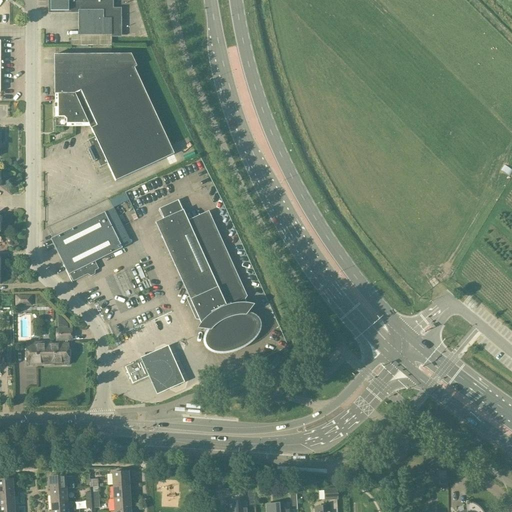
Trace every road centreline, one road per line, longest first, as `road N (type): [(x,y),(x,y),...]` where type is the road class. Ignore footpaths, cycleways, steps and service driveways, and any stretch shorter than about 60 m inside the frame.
road 1 (unclassified): [(102,425),(100,335),(44,276),(34,253),(31,0)]
road 2 (secondary): [(210,0),(240,122),(278,208),(387,350)]
road 3 (secondary): [(406,333),(341,260),(284,163),(257,95),(235,0)]
road 4 (tertiary): [(114,426),(124,433),(299,441),(330,432),(363,405)]
road 5 (tertiary): [(348,392),(323,413),(274,429),(114,426)]
road 6 (residential): [(363,405),(511,508)]
road 7 (secondary): [(401,363),(511,446)]
